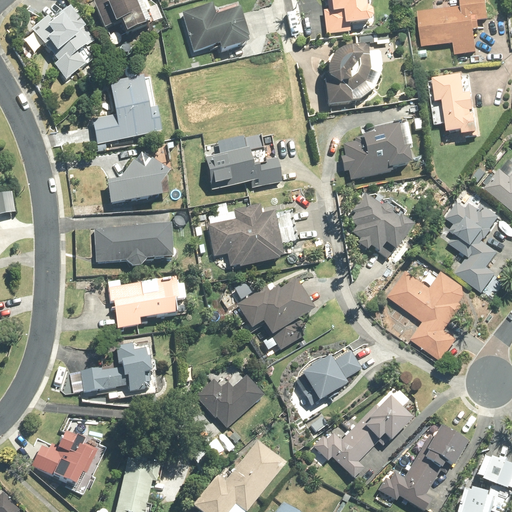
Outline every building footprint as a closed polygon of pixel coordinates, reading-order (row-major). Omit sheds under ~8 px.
[(94,7),(104,33),(115,29),(115,30),(121,28),(126,40),(144,32),(131,0),(128,0),(116,4),(114,0),(103,0),(105,3),(94,7)] [(326,0),(328,11),(323,12),(327,37),(351,34),(350,29),(370,27),(373,21),(373,15),(368,12),(367,12),(365,0),(326,0)] [(476,34),(481,33),(480,23),(490,22),(488,0),(461,0),(462,9),(420,13),(423,49),(456,46),(457,56),(478,54),(476,34)] [(214,10),(182,19),(193,59),(221,51),(224,60),(250,53),(240,16),(218,22),(214,10)] [(58,64),(54,68),(66,83),(84,69),(76,58),(89,48),(88,46),(93,43),(70,12),(68,13),(66,11),(57,17),(59,21),(52,26),(47,20),(31,32),(45,51),(47,49),(58,64)] [(347,51),(348,55),(344,56),(340,57),(337,60),(332,57),(327,62),(332,66),(330,70),(329,74),(329,79),(329,84),(326,85),(329,109),(353,107),(352,97),(365,88),(371,75),(369,53),(364,49),(347,51)] [(144,80),(110,85),(115,118),(92,122),(97,153),(106,151),(105,146),(162,136),(157,111),(149,113),(144,80)] [(465,80),(437,83),(439,106),(446,106),(451,137),(466,135),(467,140),(481,139),(479,120),(475,121),(475,116),(477,116),(475,99),(467,100),(465,80)] [(356,141),(356,144),(343,146),(345,159),(342,160),(345,174),(349,173),(351,183),(392,176),(391,173),(412,169),(409,152),(404,153),(399,130),(374,134),(375,138),(364,140),(364,139),(356,141)] [(276,161),(272,137),(245,140),(246,154),(206,160),(211,193),(252,187),(253,190),(282,185),(279,161),(276,161)] [(161,201),(160,199),(169,197),(167,184),(165,183),(168,179),(161,173),(161,170),(161,167),(160,164),(158,162),(156,160),(154,159),(151,158),(149,157),(146,157),(143,158),(140,160),(138,161),(134,168),(119,186),(109,187),(111,207),(161,201)] [(511,179),(511,180),(501,171),(485,189),(511,211),(511,179)] [(28,196),(20,197),(22,215),(30,214),(28,196)] [(0,197),(0,228),(2,231),(14,228),(9,220),(15,219),(15,198),(0,197)] [(352,237),(361,243),(358,247),(367,254),(370,251),(379,257),(381,255),(388,261),(393,254),(396,256),(415,231),(401,221),(399,223),(393,219),(392,213),(387,209),(381,210),(365,198),(353,215),(355,217),(350,225),(357,230),(352,237)] [(494,233),(493,232),(502,220),(483,207),(480,212),(471,206),(467,211),(459,205),(447,220),(456,227),(451,233),(457,238),(451,246),(469,261),(457,276),(483,295),(497,276),(489,270),(499,256),(484,245),(486,242),(486,243),(494,233)] [(207,227),(214,259),(227,256),(230,271),(240,269),(240,271),(279,264),(279,262),(284,261),(275,216),(263,219),(260,208),(234,213),(235,222),(207,227)] [(171,229),(94,233),(95,266),(125,265),(127,268),(132,271),(141,271),(146,264),(173,263),(171,229)] [(437,264),(444,269),(447,265),(440,260),(437,264)] [(303,276),(305,291),(319,288),(317,274),(303,276)] [(390,298),(425,324),(412,342),(442,364),(458,342),(446,333),(454,322),(455,323),(465,309),(462,306),(466,300),(465,292),(443,275),(432,291),(408,274),(390,298)] [(141,329),(140,323),(178,319),(176,306),(179,305),(176,280),(156,283),(158,298),(142,300),(141,286),(108,290),(110,305),(114,304),(117,331),(141,329)] [(267,290),(238,307),(252,333),(264,326),(280,353),(305,339),(297,326),(316,315),(296,283),(280,292),(278,290),(270,295),(267,290)] [(122,365),(123,370),(102,373),(101,371),(80,373),(83,396),(129,390),(130,398),(147,396),(145,382),(153,381),(151,366),(149,367),(148,355),(134,357),(132,347),(116,348),(118,366),(122,365)] [(362,372),(352,354),(334,365),(331,360),(324,365),(320,360),(310,366),(313,371),(296,382),(304,395),(303,395),(312,409),(318,405),(320,407),(347,389),(344,382),(362,372)] [(214,383),(196,398),(217,422),(219,421),(228,432),(265,399),(248,379),(234,391),(229,386),(222,392),(214,383)] [(376,408),(341,443),(334,436),(328,442),(324,439),(313,449),(328,464),(332,461),(354,483),(365,472),(361,467),(385,441),(392,448),(414,425),(390,402),(381,412),(376,408)] [(322,419),(310,427),(316,435),(327,427),(322,419)] [(455,473),(469,448),(441,431),(436,441),(430,438),(404,481),(396,477),(390,483),(386,482),(378,494),(396,505),(399,501),(418,511),(427,511),(433,503),(426,499),(441,474),(443,475),(446,469),(455,473)] [(230,433),(224,440),(238,451),(243,444),(230,433)] [(31,470),(78,494),(98,454),(75,442),(76,438),(67,434),(59,450),(51,446),(48,453),(42,450),(31,470)] [(227,444),(217,452),(222,458),(232,450),(227,444)] [(216,481),(193,510),(194,511),(235,511),(236,511),(253,511),(287,470),(257,446),(225,487),(216,481)] [(128,462),(116,511),(146,511),(152,487),(157,488),(161,470),(133,464),(134,463),(128,462)] [(489,483),(489,486),(496,489),(492,501),(480,497),(479,500),(472,498),(468,511),(508,511),(511,502),(511,468),(497,463),(497,464),(490,462),(483,481),(489,483)] [(0,511),(17,511),(3,496),(0,498),(0,511)]
